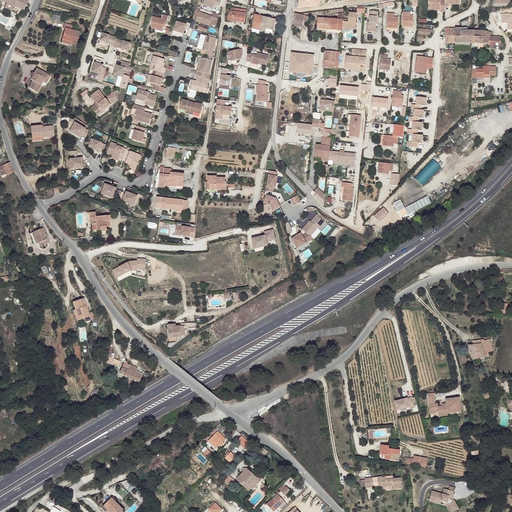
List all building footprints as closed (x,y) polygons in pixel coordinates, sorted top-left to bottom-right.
[(28,0),(2,0),(7,2),(14,6),(24,10),(28,0)] [(220,0),(204,0),(203,5),(213,8),(215,2),(219,4),(220,0)] [(429,0),(429,7),(440,7),(440,10),(440,11),(444,12),(445,5),(444,0),(429,0)] [(212,17),(199,12),(201,9),(197,7),(193,19),(196,20),(196,21),(209,25),(210,22),(216,24),(219,15),(214,13),(212,17)] [(247,10),(231,7),(230,11),(229,10),(228,20),(236,21),(236,22),(245,23),(247,10)] [(368,22),(367,31),(376,32),(376,28),(376,23),(376,16),(378,16),(378,12),(370,11),(369,22),(368,22)] [(357,13),(349,12),(348,19),(343,19),(342,30),(350,30),(350,29),(355,29),(357,13)] [(410,15),(410,12),(402,12),(402,26),(413,26),(413,15),(410,15)] [(304,15),(295,13),(294,20),(303,22),(304,15)] [(337,19),(319,18),(319,21),(317,21),(317,28),(326,28),(326,29),(342,30),(343,19),(344,14),(338,13),(337,19)] [(395,17),(395,13),(387,13),(387,27),(398,28),(398,17),(395,17)] [(168,16),(162,15),(161,19),(153,17),(151,27),(156,28),(163,30),(164,26),(164,23),(166,23),(168,16)] [(260,30),(263,17),(262,16),(254,15),(252,28),(259,30),(260,30)] [(275,20),(263,17),(260,30),(272,33),(275,20)] [(303,22),(294,20),(294,26),(293,26),(292,26),(292,27),(291,28),(291,29),(293,29),(294,29),(297,29),(297,26),(302,27),(303,22)] [(186,24),(176,21),(174,31),(183,34),(186,24)] [(72,30),(73,25),(64,23),(63,28),(65,29),(62,39),(72,42),(71,43),(76,44),(80,32),(72,30)] [(461,28),(445,28),(445,43),(455,43),(470,43),(470,37),(471,37),(471,31),(467,31),(467,28),(461,28)] [(482,31),(471,31),(471,37),(470,37),(470,43),(471,43),(476,43),(476,37),(488,37),(490,37),(490,32),(482,31)] [(116,37),(102,33),(100,41),(110,44),(114,45),(116,39),(116,37)] [(207,36),(205,35),(202,50),(205,51),(204,54),(213,56),(214,53),(213,52),(216,38),(212,37),(207,36)] [(114,45),(113,47),(117,48),(117,47),(128,51),(130,43),(116,39),(114,45)] [(242,49),(229,52),(231,61),(241,59),(240,56),(240,53),(242,53),(243,53),(242,49)] [(366,50),(352,49),(352,52),(352,57),(349,57),(346,56),(345,69),(350,69),(350,68),(360,69),(360,64),(365,64),(366,50)] [(300,52),(293,51),(292,60),(291,59),(290,69),(312,71),(313,62),(312,61),(312,53),(305,52),(305,54),(300,53),(300,52)] [(340,52),(325,51),(324,65),(334,66),(334,67),(335,68),(335,70),(338,70),(340,52)] [(269,55),(257,52),(257,55),(253,54),(248,53),(246,61),(251,62),(251,63),(258,65),(258,64),(259,63),(261,63),(266,65),(269,55)] [(387,59),(388,56),(380,55),(379,68),(390,70),(391,60),(387,59)] [(161,58),(153,56),(149,69),(153,70),(164,74),(166,68),(164,67),(162,67),(163,62),(164,59),(161,58)] [(433,58),(417,56),(415,69),(427,70),(427,69),(429,69),(432,69),(433,58)] [(212,60),(202,57),(200,64),(199,68),(197,68),(196,71),(198,71),(197,76),(201,77),(209,79),(210,75),(209,74),(212,60)] [(103,65),(95,63),(92,70),(101,72),(100,74),(104,76),(106,68),(103,67),(103,65)] [(125,68),(117,65),(114,72),(123,75),(125,68)] [(484,69),(472,69),(472,78),(484,78),(484,74),(490,74),(496,74),(496,66),(490,66),(490,69),(484,69)] [(48,75),(36,68),(34,73),(35,73),(31,79),(33,80),(29,87),(37,92),(42,85),(41,84),(44,78),(46,79),(48,75)] [(227,69),(222,68),(220,84),(230,85),(231,76),(227,76),(227,69)] [(160,86),(164,74),(153,70),(150,82),(152,83),(151,86),(153,86),(152,90),(159,91),(160,86)] [(209,79),(201,77),(200,82),(192,80),(190,89),(197,91),(206,93),(210,79),(209,79)] [(336,88),(337,79),(329,78),(328,87),(336,88)] [(266,81),(259,80),(258,85),(257,85),(256,92),(258,93),(257,101),(267,102),(267,108),(271,108),(272,102),(268,102),(269,93),(268,93),(268,86),(265,85),(266,81)] [(127,93),(132,94),(133,91),(136,91),(138,87),(131,84),(127,93)] [(349,86),(340,85),(339,94),(348,95),(349,86)] [(145,91),(146,88),(140,86),(136,99),(145,102),(144,104),(154,107),(157,96),(150,94),(148,93),(148,92),(145,91)] [(358,87),(349,86),(348,95),(357,96),(358,87)] [(106,98),(99,89),(93,94),(98,101),(98,105),(98,106),(93,109),(97,115),(110,105),(106,98)] [(117,100),(116,91),(108,94),(109,98),(110,102),(111,104),(117,100)] [(402,92),(393,91),(391,105),(402,106),(403,96),(401,96),(402,92)] [(335,102),(326,101),(326,99),(327,96),(321,95),(320,110),(334,111),(335,102)] [(411,104),(411,109),(414,109),(419,110),(419,106),(421,106),(425,106),(426,98),(416,97),(416,105),(411,104)] [(191,102),(181,99),(179,109),(186,110),(185,113),(189,114),(192,102),(191,102)] [(226,100),(218,99),(215,118),(229,120),(229,115),(231,115),(232,107),(225,107),(226,100)] [(203,105),(195,103),(192,102),(189,114),(193,115),(194,112),(201,114),(203,105)] [(142,111),(144,107),(134,105),(133,109),(136,110),(133,119),(139,121),(149,124),(152,114),(142,111)] [(409,117),(408,121),(413,122),(416,122),(417,118),(419,118),(422,118),(423,110),(421,110),(419,110),(414,109),(413,117),(409,117)] [(361,115),(351,114),(350,125),(360,126),(361,115)] [(407,129),(407,134),(413,134),(415,135),(416,130),(421,131),(422,123),(418,122),(416,122),(413,122),(412,130),(407,129)] [(85,129),(76,123),(70,131),(80,137),(81,135),(86,137),(89,130),(85,129)] [(311,135),(312,125),(298,123),(297,134),(311,135)] [(43,127),(41,127),(41,125),(31,126),(32,136),(42,136),(42,138),(54,136),(53,126),(43,127)] [(360,126),(350,125),(349,136),(359,137),(360,126)] [(146,128),(138,126),(137,130),(136,130),(135,130),(132,139),(145,143),(146,139),(143,138),(146,128)] [(407,142),(407,146),(415,147),(415,143),(417,143),(421,143),(422,135),(417,135),(415,135),(413,134),(412,142),(407,142)] [(398,137),(384,135),(383,146),(393,147),(393,143),(397,144),(398,137)] [(329,151),(331,138),(322,137),(321,145),(316,145),(315,156),(322,156),(321,160),(328,161),(329,160),(329,151)] [(102,143),(92,139),(89,147),(99,150),(98,152),(103,153),(106,146),(101,145),(102,143)] [(117,145),(117,144),(111,142),(107,154),(111,155),(113,156),(112,158),(118,160),(119,158),(123,160),(127,149),(117,145)] [(179,149),(168,147),(168,150),(165,150),(164,152),(166,153),(165,157),(173,158),(174,151),(179,152),(179,149)] [(141,155),(135,153),(130,151),(125,163),(131,165),(130,166),(136,168),(141,155)] [(356,154),(334,151),(333,160),(333,163),(354,165),(356,154)] [(75,159),(70,159),(71,169),(83,168),(82,158),(77,158),(75,159)] [(423,186),(441,167),(433,159),(415,177),(423,186)] [(10,162),(0,166),(0,172),(1,176),(6,174),(7,175),(15,172),(10,162)] [(393,164),(379,162),(378,173),(388,174),(389,171),(392,171),(393,164)] [(171,169),(164,168),(164,167),(160,167),(158,187),(165,188),(165,185),(165,182),(177,183),(176,186),(183,187),(184,174),(171,173),(171,169)] [(267,170),(263,190),(271,192),(271,188),(271,187),(271,183),(274,184),(275,176),(274,176),(275,172),(267,170)] [(399,174),(391,174),(391,185),(398,186),(399,174)] [(225,178),(217,178),(217,176),(207,176),(207,182),(207,183),(209,183),(209,189),(226,189),(226,182),(225,182),(225,178)] [(353,188),(353,184),(342,182),(341,187),(344,187),(342,200),(352,201),(354,188),(353,188)] [(116,188),(105,184),(101,194),(112,198),(113,196),(118,198),(121,191),(115,189),(116,188)] [(325,194),(318,187),(315,190),(324,200),(325,194)] [(324,200),(315,190),(314,191),(324,201),(324,200)] [(137,196),(126,192),(126,193),(121,191),(118,198),(123,200),(123,201),(134,206),(137,196)] [(280,207),(275,198),(266,194),(263,202),(269,204),(272,211),(280,207)] [(297,196),(290,199),(293,206),(300,203),(297,196)] [(183,200),(157,197),(155,207),(182,210),(183,200)] [(110,215),(96,216),(96,212),(89,212),(90,219),(92,219),(92,224),(96,224),(96,230),(101,229),(101,231),(107,230),(107,226),(106,221),(109,221),(111,220),(110,215)] [(324,220),(316,213),(310,220),(309,219),(301,229),(305,233),(309,236),(324,220)] [(177,225),(176,235),(190,237),(192,228),(177,225)] [(43,228),(34,232),(38,243),(40,247),(49,243),(43,228)] [(266,236),(252,237),(253,248),(267,247),(266,243),(275,242),(274,232),(266,233),(266,236)] [(296,248),(312,239),(309,236),(305,233),(301,235),(300,233),(291,238),(296,248)] [(114,271),(117,278),(132,270),(137,271),(138,261),(131,262),(114,271)] [(90,316),(84,298),(73,302),(79,320),(84,318),(90,316)] [(184,326),(180,326),(176,326),(174,327),(174,324),(168,325),(169,338),(176,337),(181,336),(185,335),(184,326)] [(473,344),(468,345),(474,359),(486,356),(489,355),(488,353),(493,351),(489,339),(484,341),(484,340),(473,341),(473,344)] [(119,366),(120,361),(109,357),(107,362),(119,366)] [(137,368),(132,366),(130,370),(127,368),(122,366),(120,371),(125,374),(124,375),(128,377),(139,382),(142,375),(135,372),(137,368)] [(461,411),(459,398),(446,400),(446,404),(441,405),(442,407),(438,407),(438,404),(436,404),(434,393),(427,394),(430,414),(437,413),(436,412),(438,412),(439,416),(448,415),(448,413),(455,412),(461,411)] [(409,407),(407,399),(395,402),(397,410),(409,407)] [(225,439),(218,431),(208,441),(216,449),(220,445),(223,442),(225,439)] [(250,443),(242,436),(237,441),(245,449),(246,447),(250,443)] [(399,462),(400,450),(392,449),(389,449),(389,446),(381,445),(379,458),(384,459),(390,460),(399,462)] [(207,455),(210,452),(205,446),(201,450),(207,455)] [(236,457),(231,452),(229,454),(226,457),(225,458),(230,463),(236,457)] [(426,467),(427,458),(414,456),(413,459),(408,458),(404,458),(404,461),(407,462),(407,464),(419,466),(426,467)] [(253,490),(261,481),(252,472),(252,473),(247,469),(237,479),(242,484),(244,481),(251,488),(253,490)] [(229,485),(234,480),(229,476),(221,485),(228,490),(231,487),(229,485)] [(402,488),(401,478),(386,480),(386,476),(377,477),(377,478),(378,486),(381,486),(382,488),(387,487),(387,486),(392,486),(393,489),(402,488)] [(373,486),(373,478),(365,479),(365,480),(366,487),(366,488),(374,487),(373,486)] [(251,488),(244,481),(242,484),(249,491),(251,488)] [(285,495),(290,490),(284,483),(279,488),(285,495)] [(450,499),(451,496),(452,497),(454,492),(453,491),(448,490),(444,489),(443,494),(432,491),(430,500),(435,501),(436,499),(447,502),(448,505),(447,506),(449,510),(452,509),(453,511),(459,508),(454,500),(450,499)] [(279,506),(285,501),(279,495),(278,495),(278,494),(274,498),(273,499),(273,500),(267,505),(273,511),(276,509),(278,511),(281,509),(279,506)] [(122,511),(124,510),(111,498),(103,506),(109,511),(122,511)] [(219,511),(222,510),(215,503),(209,510),(211,511),(219,511)]
